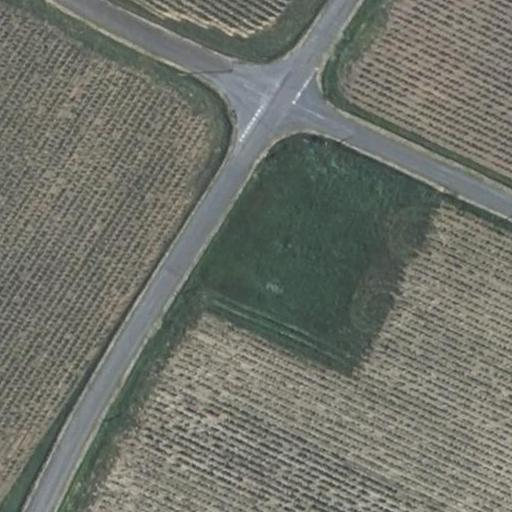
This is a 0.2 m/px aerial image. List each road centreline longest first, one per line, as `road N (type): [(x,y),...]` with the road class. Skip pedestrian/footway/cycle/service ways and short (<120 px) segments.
road 1 (unclassified): [(278,101),(43,511)]
road 2 (unclassified): [(278,101),(511,206)]
road 3 (unclassified): [(76,0),(278,101)]
road 4 (unclassified): [(346,0),(278,101)]
